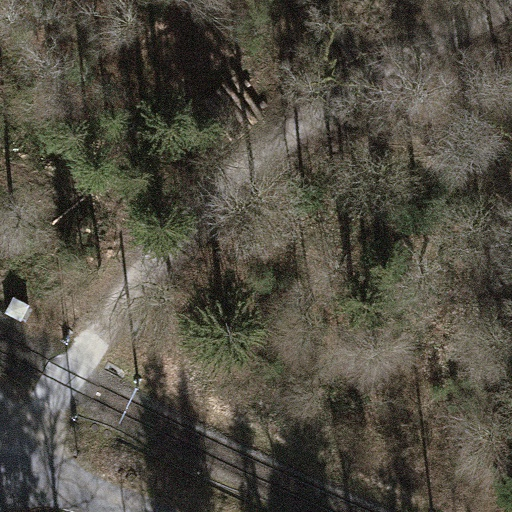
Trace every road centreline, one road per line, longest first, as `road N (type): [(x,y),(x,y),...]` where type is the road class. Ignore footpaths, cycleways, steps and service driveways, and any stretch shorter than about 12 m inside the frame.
road 1 (track): [(511,0),(330,105),(268,151),(165,253),(0,463)]
road 2 (track): [(0,463),(131,511)]
